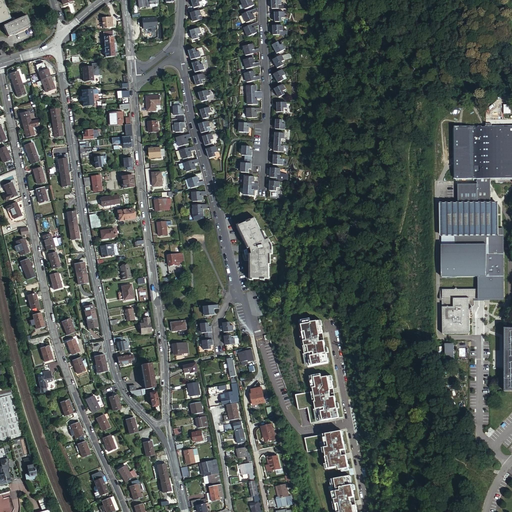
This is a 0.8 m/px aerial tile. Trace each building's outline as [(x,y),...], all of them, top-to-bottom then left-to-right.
[(12,19),(3,0),(0,0),(0,20),(2,24),(12,19)] [(204,0),(194,0),(197,8),(204,6),(202,1),(205,1),(204,0)] [(244,0),(248,9),(258,5),(255,0),(244,0)] [(259,8),(246,13),(250,22),(259,18),(256,13),(260,11),(259,8)] [(203,10),(194,13),(196,21),(203,19),(201,15),(204,14),(203,10)] [(287,16),(287,11),(277,12),(278,21),(285,21),(285,16),(287,16)] [(33,26),(28,15),(5,26),(10,37),(33,26)] [(156,16),(142,17),(143,28),(157,27),(156,16)] [(114,26),(113,17),(103,18),(104,28),(110,27),(114,26)] [(260,22),(247,27),(251,36),(260,32),(258,27),(261,25),(260,22)] [(285,29),(285,24),(275,25),(276,34),(288,34),(287,29),(285,29)] [(203,32),(202,28),(193,30),(196,40),(202,38),(201,33),(203,32)] [(284,45),(282,41),(275,45),(280,52),(277,54),(279,57),(284,55),(288,53),(286,49),(288,48),(286,43),(284,45)] [(247,46),(249,55),(257,53),(262,51),(261,47),(258,49),(256,43),(247,46)] [(192,50),(194,59),(204,56),(203,52),(200,53),(199,48),(192,50)] [(279,57),(276,59),(280,67),(286,63),(284,59),(286,58),(284,55),(279,57)] [(248,59),(250,68),(263,65),(262,61),(258,62),(257,57),(248,59)] [(198,72),(207,69),(206,65),(203,65),(202,61),(195,63),(198,72)] [(93,63),(93,66),(84,67),(86,80),(95,79),(94,75),(94,72),(98,72),(98,71),(101,70),(100,62),(93,63)] [(285,68),(276,73),(281,81),(287,77),(284,73),(287,72),(285,68)] [(39,72),(42,80),(51,76),(48,69),(39,72)] [(248,73),(250,81),(263,78),(262,74),(259,75),(257,70),(248,73)] [(10,74),(15,87),(23,85),(19,71),(10,74)] [(205,74),(196,77),(199,86),(206,84),(204,79),(207,78),(205,74)] [(51,76),(42,80),(47,92),(56,88),(51,76)] [(287,87),(285,83),(277,88),(281,96),(287,92),(285,88),(287,87)] [(23,85),(15,87),(19,97),(27,94),(23,85)] [(250,86),(250,95),(264,94),(264,91),(259,91),(259,85),(250,86)] [(212,94),(210,90),(201,93),(204,102),(210,100),(209,95),(212,94)] [(264,94),(250,95),(250,104),(260,104),(260,98),(264,98),(264,97),(264,96),(264,94)] [(157,110),(156,95),(147,96),(148,110),(157,110)] [(289,105),(289,101),(279,102),(279,110),(286,110),(286,106),(289,105)] [(180,116),(181,119),(187,119),(186,111),(182,111),(182,106),(172,106),(173,116),(180,116)] [(213,111),(212,107),(202,110),(205,119),(212,117),(210,112),(213,111)] [(264,107),(249,108),(250,117),(259,117),(259,111),(263,111),(264,107)] [(53,123),(61,122),(59,108),(50,109),(53,123)] [(23,123),(31,121),(29,111),(20,114),(23,123)] [(124,124),(123,111),(120,112),(120,111),(113,112),(114,125),(124,124)] [(187,119),(181,119),(181,123),(173,123),(174,133),(184,132),(183,126),(188,126),(187,119)] [(277,128),(287,129),(287,124),(285,124),(285,119),(278,119),(277,128)] [(35,135),(31,121),(23,123),(27,137),(35,135)] [(159,132),(158,121),(149,121),(150,132),(159,132)] [(210,121),(201,124),(201,125),(202,126),(202,128),(203,131),(204,133),(210,131),(209,127),(212,126),(210,121)] [(63,136),(61,122),(53,123),(53,127),(49,128),(50,138),(63,136)] [(251,127),(256,127),(256,124),(242,122),(241,132),(244,132),(251,133),(251,127)] [(454,179),(477,179),(491,178),(511,178),(511,127),(453,128),(454,179)] [(103,137),(102,134),(94,135),(94,129),(84,130),(83,131),(83,134),(84,134),(84,138),(103,137)] [(276,141),(283,142),(284,136),(286,137),(286,132),(277,132),(276,141)] [(193,134),(179,138),(181,147),(191,144),(189,139),(194,137),(193,134)] [(215,138),(214,134),(205,137),(205,139),(207,144),(208,146),(214,144),(213,139),(215,138)] [(119,149),(127,148),(127,147),(131,146),(134,146),(133,141),(133,135),(127,136),(112,138),(113,144),(119,143),(119,149)] [(283,146),(283,142),(276,141),(275,150),(285,151),(286,146),(283,146)] [(30,164),(39,162),(34,142),(25,145),(30,164)] [(247,159),(254,160),(254,152),(250,151),(250,146),(245,146),(240,145),(240,155),(247,155),(247,159)] [(11,159),(6,146),(0,148),(0,154),(3,162),(11,159)] [(196,146),(183,150),(185,159),(193,157),(195,156),(193,151),(197,150),(196,146)] [(162,156),(161,147),(150,148),(151,157),(162,156)] [(219,151),(218,147),(209,150),(209,153),(211,157),(211,159),(218,156),(216,152),(219,151)] [(104,163),(103,156),(100,156),(100,154),(95,154),(95,157),(96,168),(102,167),(101,164),(104,163)] [(282,159),(282,155),(275,154),(275,163),(284,164),(285,160),(282,159)] [(128,167),(133,166),(132,157),(124,158),(125,167),(128,167)] [(61,173),(69,172),(67,158),(58,159),(61,173)] [(200,159),(186,163),(189,172),(198,169),(196,163),(201,162),(200,159)] [(249,167),(253,167),(254,160),(247,159),(246,163),(239,163),(239,172),(249,173),(249,167)] [(282,172),(282,168),(278,168),(272,167),(272,176),(279,177),(279,172),(282,172)] [(44,182),(40,168),(32,170),(35,184),(44,182)] [(71,185),(69,172),(61,173),(63,186),(71,185)] [(164,186),(163,172),(154,173),(155,187),(164,186)] [(93,176),(85,177),(86,180),(86,184),(94,183),(95,191),(100,190),(98,175),(93,176)] [(124,188),(134,187),(133,175),(123,176),(124,188)] [(190,179),(193,188),(206,184),(205,180),(201,181),(200,176),(190,179)] [(246,186),(261,187),(261,183),(256,183),(257,177),(247,176),(246,186)] [(491,178),(477,179),(477,183),(457,183),(458,202),(442,203),(441,235),(456,235),(498,234),(498,228),(498,202),(491,202),(491,178)] [(281,185),(281,181),(271,180),(271,189),(272,189),(272,196),(279,196),(280,190),(278,190),(278,185),(281,185)] [(18,195),(12,182),(4,185),(7,193),(3,194),(5,200),(10,198),(18,195)] [(256,190),(260,190),(261,187),(246,186),(246,195),(256,196),(256,190)] [(49,201),(45,187),(37,189),(40,203),(49,201)] [(208,195),(208,191),(194,192),(195,201),(205,200),(204,195),(208,195)] [(121,203),(120,195),(115,195),(101,197),(103,205),(116,203),(121,203)] [(169,199),(165,199),(158,200),(158,202),(156,202),(157,212),(170,210),(172,210),(171,204),(172,204),(172,199),(169,199)] [(22,215),(17,202),(9,206),(12,212),(9,213),(11,219),(14,218),(14,219),(22,215)] [(209,204),(195,205),(196,214),(206,213),(205,208),(209,207),(209,204)] [(130,218),(135,217),(134,208),(118,211),(120,221),(129,220),(128,217),(130,217),(130,218)] [(67,212),(70,225),(78,224),(76,211),(67,212)] [(99,213),(90,214),(90,217),(91,221),(91,227),(92,228),(101,227),(99,213)] [(256,218),(237,226),(247,249),(251,247),(252,253),(248,253),(247,277),(267,278),(269,254),(272,254),(273,246),(269,238),(266,240),(256,218)] [(173,225),(173,221),(159,223),(160,236),(169,235),(168,226),(173,225)] [(78,224),(70,225),(72,239),(80,238),(78,224)] [(115,236),(114,228),(101,231),(102,238),(115,236)] [(43,236),(47,250),(56,247),(55,246),(60,245),(57,237),(53,238),(52,233),(43,236)] [(479,277),(504,277),(504,254),(501,254),(501,235),(498,235),(498,234),(456,235),(456,245),(442,245),(442,277),(479,277)] [(29,252),(24,239),(16,242),(17,245),(14,247),(16,252),(19,251),(21,255),(29,252)] [(58,255),(57,252),(48,254),(53,268),(61,266),(59,259),(58,255)] [(182,262),(181,253),(169,255),(171,266),(179,265),(179,262),(182,262)] [(31,266),(28,258),(20,262),(22,265),(19,266),(21,272),(24,271),(25,274),(27,279),(35,276),(34,271),(32,267),(34,267),(33,265),(31,266)] [(77,276),(87,274),(85,262),(75,264),(77,276)] [(171,266),(172,273),(184,271),(183,264),(179,265),(171,266)] [(129,265),(121,266),(123,279),(133,278),(132,273),(130,273),(129,265)] [(59,272),(50,275),(54,289),(62,287),(59,272)] [(89,282),(87,274),(77,276),(79,284),(89,282)] [(504,277),(479,277),(479,290),(459,290),(456,287),(454,290),(442,289),(441,334),(469,334),(469,325),(469,306),(473,303),(473,299),(475,299),(479,299),(479,297),(485,297),(490,297),(490,298),(504,298),(504,277)] [(134,299),(132,286),(122,288),(123,293),(124,293),(125,301),(134,299)] [(40,307),(36,293),(28,295),(31,309),(40,307)] [(206,307),(204,307),(205,316),(215,315),(214,310),(218,310),(218,306),(206,307)] [(87,320),(97,318),(95,310),(85,312),(87,320)] [(136,321),(134,310),(127,311),(128,322),(136,321)] [(40,313),(39,311),(33,312),(33,315),(37,329),(45,326),(44,322),(43,320),(41,313),(40,313)] [(153,332),(151,317),(144,318),(145,323),(141,323),(143,334),(153,332)] [(62,322),(68,335),(76,331),(75,328),(76,327),(74,321),(72,322),(71,318),(62,322)] [(99,326),(97,318),(87,320),(89,328),(99,326)] [(308,367),(328,363),(327,353),(326,348),(321,326),(320,326),(319,321),(311,322),(311,318),(302,320),(303,325),(300,325),(302,333),(303,333),(303,337),(305,346),(306,351),(305,351),(306,354),(307,359),(308,367)] [(188,329),(186,320),(173,323),(174,331),(188,329)] [(226,330),(235,329),(235,324),(232,325),(232,320),(225,320),(226,330)] [(206,331),(207,335),(213,334),(213,332),(213,327),(208,327),(208,322),(198,323),(198,332),(206,331)] [(227,337),(227,343),(228,343),(228,348),(233,347),(233,342),(236,342),(236,338),(233,338),(233,333),(226,334),(227,337)] [(209,342),(214,342),(214,337),(213,334),(207,335),(207,338),(199,339),(200,348),(210,347),(209,342)] [(80,351),(75,338),(67,342),(72,355),(80,351)] [(129,349),(127,340),(126,340),(126,341),(124,342),(124,341),(118,342),(120,351),(129,349)] [(187,352),(185,342),(174,344),(175,354),(187,352)] [(53,351),(51,345),(41,348),(45,361),(53,359),(51,351),(53,351)] [(452,345),(443,345),(443,360),(452,360),(452,345)] [(248,350),(247,347),(243,348),(237,349),(238,353),(239,352),(241,361),(249,360),(250,362),(255,361),(252,349),(248,350)] [(130,355),(129,349),(120,351),(121,357),(118,357),(120,365),(132,362),(131,359),(134,359),(133,354),(130,355)] [(95,356),(97,364),(106,362),(105,354),(95,356)] [(81,357),(73,360),(78,374),(86,371),(85,367),(88,365),(86,359),(82,361),(81,357)] [(236,368),(234,359),(233,359),(233,357),(228,358),(231,371),(232,371),(233,376),(237,375),(236,369),(236,368)] [(106,362),(97,364),(98,372),(108,370),(106,362)] [(156,386),(152,363),(141,365),(146,388),(148,388),(156,386)] [(199,371),(197,363),(185,366),(186,372),(191,371),(191,373),(199,371)] [(38,377),(40,389),(41,392),(41,393),(48,392),(47,387),(49,386),(48,381),(52,380),(50,371),(43,373),(44,376),(38,377)] [(331,382),(330,376),(322,378),(321,374),(312,376),(313,381),(311,381),(313,391),(296,395),(298,410),(308,408),(311,423),(339,418),(337,409),(336,403),(332,381),(331,382)] [(199,381),(189,384),(192,397),(202,395),(199,381)] [(159,405),(156,386),(148,388),(146,388),(136,390),(131,391),(131,392),(132,392),(132,393),(133,394),(134,395),(134,396),(151,392),(153,406),(156,405),(157,411),(161,410),(161,408),(161,405),(161,404),(159,405)] [(253,394),(251,394),(254,404),(266,402),(263,391),(262,387),(252,389),(253,394)] [(235,392),(234,390),(227,392),(227,393),(228,397),(224,398),(225,404),(241,400),(239,392),(235,392)] [(0,442),(1,442),(24,436),(12,393),(0,395),(0,442)] [(88,399),(94,413),(101,410),(100,407),(103,406),(101,402),(99,403),(96,395),(88,399)] [(116,411),(124,407),(118,395),(110,399),(116,411)] [(65,416),(73,413),(69,400),(60,402),(65,416)] [(205,410),(203,401),(194,403),(196,412),(205,410)] [(241,418),(237,403),(229,404),(232,419),(241,418)] [(209,424),(206,413),(201,414),(202,417),(198,418),(200,427),(205,426),(205,425),(208,425),(209,424)] [(111,427),(105,414),(97,418),(103,431),(111,427)] [(130,434),(138,432),(134,417),(126,419),(130,434)] [(243,421),(235,423),(238,437),(236,437),(237,440),(238,439),(239,443),(247,441),(243,421)] [(82,431),(82,430),(79,422),(71,425),(71,426),(68,427),(72,437),(75,436),(76,439),(84,436),(82,431)] [(225,424),(227,431),(235,429),(233,422),(225,424)] [(276,439),(272,423),(262,425),(266,441),(276,439)] [(175,436),(184,434),(183,428),(175,429),(175,430),(175,434),(175,436)] [(205,440),(203,431),(194,433),(196,442),(205,440)] [(339,471),(348,469),(345,449),(343,450),(342,445),(344,445),(341,431),(305,438),(307,452),(324,449),(326,458),(325,458),(327,470),(338,468),(339,471)] [(31,449),(26,435),(24,436),(1,442),(0,442),(0,466),(7,465),(8,465),(25,460),(26,466),(29,466),(35,464),(35,463),(31,449)] [(116,448),(111,435),(103,438),(108,451),(116,448)] [(147,456),(155,455),(152,441),(143,443),(147,456)] [(91,455),(86,442),(78,445),(75,446),(78,453),(81,452),(83,458),(91,455)] [(248,455),(246,446),(237,448),(230,449),(231,453),(238,452),(239,457),(248,455)] [(194,449),(186,451),(188,462),(188,464),(201,461),(200,455),(199,455),(196,456),(194,449)] [(280,469),(277,455),(269,457),(270,464),(266,465),(267,471),(271,470),(280,469)] [(208,476),(220,473),(217,459),(215,459),(215,460),(204,463),(201,464),(203,475),(207,474),(208,476)] [(36,467),(35,464),(29,466),(30,473),(31,475),(39,473),(37,466),(36,467)] [(160,479),(169,477),(166,464),(157,465),(160,479)] [(249,474),(247,464),(243,465),(243,467),(240,468),(241,472),(244,472),(245,475),(249,474)] [(9,473),(7,465),(0,466),(0,484),(6,483),(4,474),(9,473)] [(118,470),(126,482),(134,479),(138,477),(138,476),(134,470),(130,473),(126,465),(118,470)] [(190,470),(189,466),(182,468),(184,477),(191,475),(190,470)] [(222,485),(220,473),(208,476),(205,477),(206,484),(211,483),(211,487),(222,485)] [(108,492),(102,478),(98,480),(96,476),(93,478),(94,481),(93,481),(93,482),(94,486),(93,487),(95,490),(96,491),(99,498),(101,497),(100,495),(108,492)] [(242,482),(240,476),(232,477),(233,484),(242,482)] [(171,486),(169,477),(160,479),(163,492),(172,491),(171,486)] [(356,511),(350,477),(329,480),(333,500),(334,500),(336,511),(356,511)] [(256,480),(254,481),(249,482),(251,495),(252,497),(254,497),(259,496),(256,480)] [(142,497),(138,484),(129,487),(134,500),(142,497)] [(191,501),(193,507),(198,506),(206,504),(214,502),(225,498),(222,484),(222,485),(211,487),(212,493),(208,493),(206,494),(207,498),(202,500),(201,499),(191,501)] [(275,497),(276,499),(275,499),(269,500),(271,506),(277,505),(281,504),(281,507),(292,504),(290,496),(288,496),(285,484),(276,486),(278,496),(275,497)] [(0,492),(0,511),(12,511),(15,508),(12,498),(10,490),(0,492)] [(47,498),(46,496),(39,497),(42,505),(48,503),(48,502),(47,498)] [(253,509),(253,511),(262,510),(260,502),(259,496),(254,497),(255,502),(250,503),(251,507),(252,507),(253,509)] [(111,511),(118,509),(113,497),(102,501),(104,505),(101,506),(103,511),(106,511),(111,511)]
